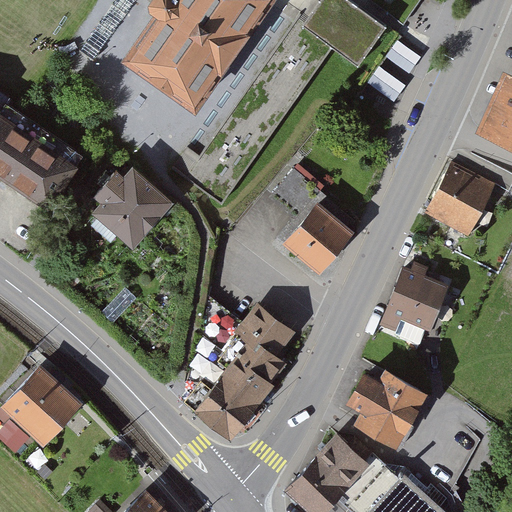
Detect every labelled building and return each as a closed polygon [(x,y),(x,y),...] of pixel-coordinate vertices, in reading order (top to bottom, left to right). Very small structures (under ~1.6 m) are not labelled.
[(117,0),(82,51),(93,59),(133,0),(117,0)] [(250,25),(266,0),(144,0),(159,10),(127,56),(195,103),(250,25)] [(191,166),(294,19),(298,22),(302,24),(319,0),(318,0),(266,0),(250,25),(259,31),(264,34),(179,157),(170,169),(183,178),(191,166)] [(351,0),(319,0),(302,24),(298,22),(294,19),(191,166),(183,178),(222,205),(332,48),(358,65),(387,24),(351,0)] [(370,0),(369,2),(400,22),(410,6),(413,0),(370,0)] [(413,68),(421,53),(399,41),(391,56),(413,68)] [(399,97),(407,80),(380,66),(372,84),(399,97)] [(511,76),(484,139),(511,151),(511,76)] [(0,154),(64,178),(85,123),(0,91),(0,154)] [(494,186),(454,167),(428,216),(470,236),(494,186)] [(168,202),(132,173),(120,188),(108,179),(95,195),(104,203),(93,217),(131,248),(168,202)] [(352,233),(317,205),(283,246),(318,275),(352,233)] [(432,268),(419,263),(415,272),(408,269),(385,327),(428,344),(450,286),(428,277),(432,268)] [(292,332),(260,307),(237,338),(246,345),(194,412),(233,442),(276,386),(270,381),(283,364),(274,356),(292,332)] [(377,377),(363,369),(347,400),(360,406),(353,420),(397,443),(426,387),(383,364),(377,377)] [(80,405),(38,368),(0,410),(0,411),(42,448),(80,405)] [(0,431),(18,447),(26,438),(7,423),(0,431)] [(321,511),(337,496),(369,464),(337,434),(284,488),(309,511),(321,511)] [(446,511),(403,472),(395,472),(376,455),(369,464),(337,496),(354,511),(446,511)] [(167,511),(145,489),(121,511),(167,511)] [(109,511),(99,501),(91,510),(92,511),(109,511)]
